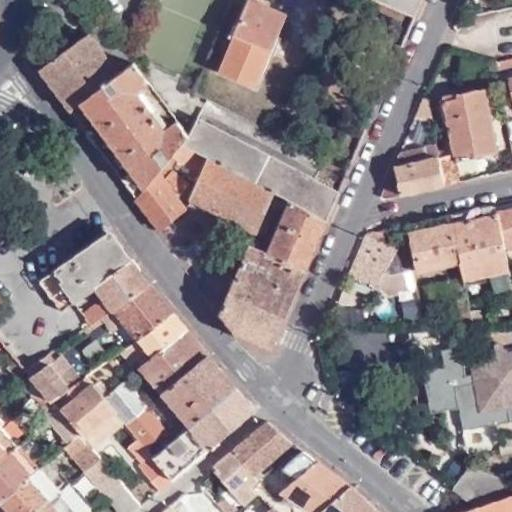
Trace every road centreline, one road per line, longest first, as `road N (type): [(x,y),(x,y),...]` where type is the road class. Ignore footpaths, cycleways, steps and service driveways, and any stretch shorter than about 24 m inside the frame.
road 1 (tertiary): [(36,111),(267,403)]
road 2 (residential): [(440,0),(348,215)]
road 3 (residential): [(348,215),(267,403)]
road 4 (residential): [(140,511),(267,403)]
road 5 (residential): [(348,215),(511,181)]
road 6 (tertiary): [(267,403),(391,511)]
